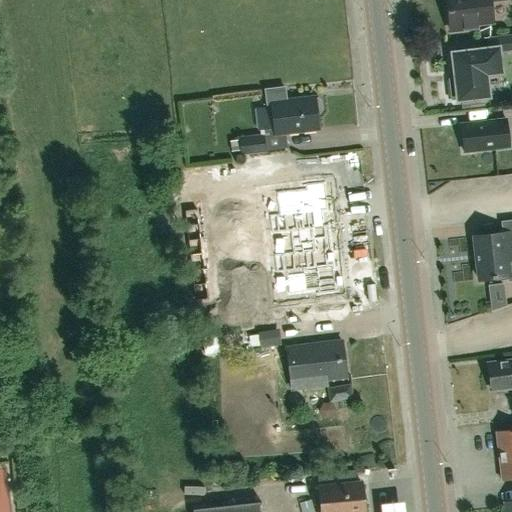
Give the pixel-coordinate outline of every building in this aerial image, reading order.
[(446,0),(449,30),(476,28),(476,24),(492,22),(490,1),(501,0),(446,0)] [(489,49),(452,54),(455,79),(449,80),(452,100),(457,99),(458,100),(461,100),(462,107),(488,105),(487,100),(484,74),(501,72),(498,52),(511,50),(511,34),(488,38),(489,49)] [(264,134),(238,136),(239,140),(229,141),(231,152),(240,151),(241,155),(266,152),(266,150),(287,147),(285,132),(317,128),(315,112),(318,111),(321,108),(320,99),(317,97),(314,97),(314,96),(286,99),(285,89),(285,87),(264,89),(264,92),(265,108),(255,109),(257,130),(263,129),(264,134)] [(464,152),(508,146),(505,120),(461,125),(464,152)] [(195,182),(193,195),(212,198),(214,186),(195,182)] [(274,217),(264,218),(266,237),(284,235),(286,259),(268,261),(270,280),(280,279),(282,299),(312,296),(312,300),(328,299),(326,270),(318,271),(316,256),(324,256),(322,232),(314,232),(312,218),(320,217),(318,189),(302,190),(302,195),(272,197),(274,217)] [(212,209),(193,215),(198,230),(216,225),(212,209)] [(511,220),(500,222),(502,233),(473,237),(479,280),(506,277),(507,283),(511,281),(511,220)] [(326,378),(346,375),(342,340),(286,347),(291,388),(327,383),(326,378)] [(511,361),(489,364),(492,390),(511,388),(511,361)] [(511,429),(497,432),(502,481),(511,479),(511,429)] [(364,511),(361,482),(318,486),(320,511),(364,511)] [(303,511),(315,511),(314,500),(303,501),(303,511)] [(260,511),(259,501),(192,509),(192,511),(260,511)] [(404,511),(403,502),(380,504),(381,511),(404,511)]
